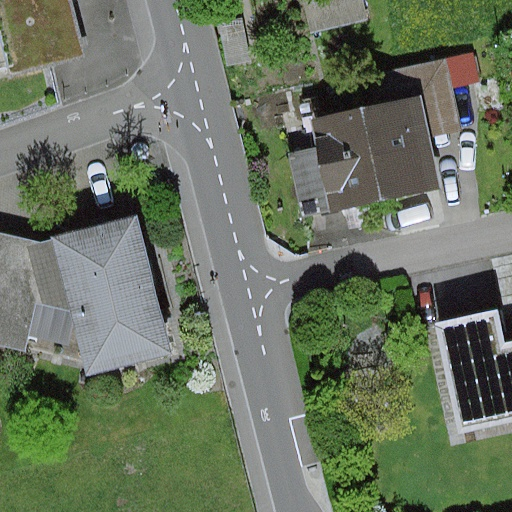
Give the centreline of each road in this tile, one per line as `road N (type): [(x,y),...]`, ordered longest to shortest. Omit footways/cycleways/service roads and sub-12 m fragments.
road 1 (residential): [(511,234),(259,289)]
road 2 (residential): [(305,511),(259,335),(259,289)]
road 3 (residential): [(259,289),(239,255),(213,153),(180,96)]
road 4 (residential): [(180,96),(0,155)]
